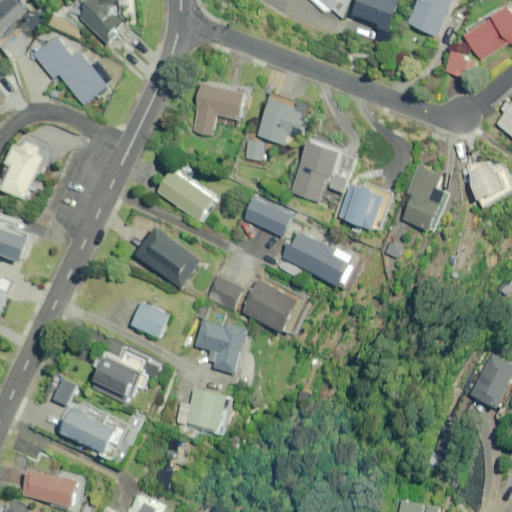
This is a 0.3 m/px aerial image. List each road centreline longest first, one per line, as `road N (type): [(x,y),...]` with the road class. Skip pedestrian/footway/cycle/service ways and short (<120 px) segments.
road 1 (residential): [(511,79),(471,117),(450,120),(179,23)]
road 2 (residential): [(0,427),(131,146)]
road 3 (residential): [(131,146),(44,114),(0,142)]
road 4 (residential): [(131,146),(179,23)]
